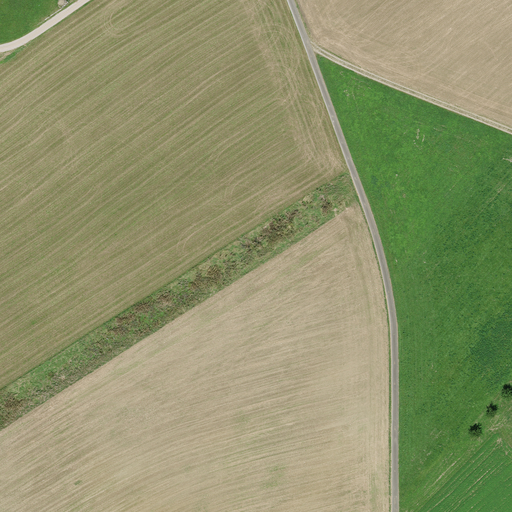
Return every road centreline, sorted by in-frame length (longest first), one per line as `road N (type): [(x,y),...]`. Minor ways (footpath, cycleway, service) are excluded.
road 1 (track): [(285,0),(384,275),(392,511)]
road 2 (track): [(511,132),(307,48)]
